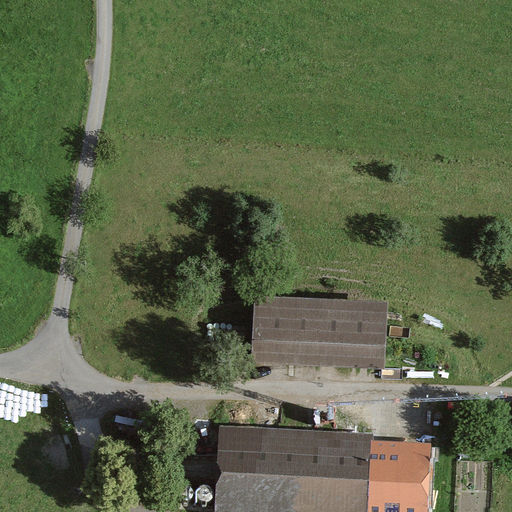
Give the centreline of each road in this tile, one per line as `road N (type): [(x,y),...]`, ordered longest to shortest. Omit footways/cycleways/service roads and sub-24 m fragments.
road 1 (track): [(511,393),(105,395),(68,382),(42,355)]
road 2 (unclassified): [(104,0),(107,47),(64,308),(42,355),(0,373)]
